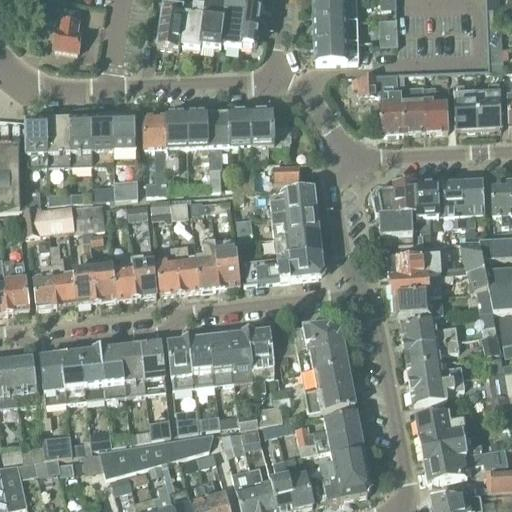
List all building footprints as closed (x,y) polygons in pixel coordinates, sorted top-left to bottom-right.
[(174,0),(173,10),(162,9),(157,53),(178,56),(179,52),(185,0),(174,0)] [(185,0),(179,52),(199,55),(200,51),(205,11),(193,9),(194,6),(195,6),(195,0),(185,0)] [(227,0),(226,8),(221,51),(241,53),(241,52),(247,0),(227,0)] [(247,0),(241,52),(251,53),(256,53),(256,49),(262,0),(247,0)] [(499,15),(498,0),(486,0),(487,15),(498,15),(499,15)] [(381,17),(396,16),(395,3),(381,3),(381,17)] [(220,54),(221,51),(226,8),(206,5),(205,11),(200,51),(220,54)] [(346,5),(312,5),(313,28),(356,26),(355,5),(346,6),(346,5)] [(499,34),(498,15),(487,15),(488,34),(499,34)] [(56,35),(53,56),(78,59),(81,39),(77,38),(79,27),(61,25),(60,36),(56,35)] [(356,26),(313,28),(314,48),(357,47),(356,26)] [(489,54),(498,54),(498,42),(488,42),(489,54)] [(314,48),(315,70),(358,69),(357,47),(314,48)] [(502,54),(498,54),(489,54),(490,78),(503,78),(502,54)] [(352,83),(353,94),(359,93),(359,102),(378,101),(377,92),(388,91),(389,108),(379,108),(379,110),(370,111),(370,126),(380,125),(380,136),(385,141),(403,140),(400,80),(372,81),(372,83),(352,83)] [(403,80),(400,80),(403,140),(424,139),(421,94),(404,95),(403,80)] [(475,99),(477,136),(499,135),(499,136),(501,135),(498,91),(484,92),(485,98),(475,99)] [(452,93),(455,138),(457,137),(477,136),(475,99),(463,99),(462,92),(452,93)] [(435,93),(421,94),(424,139),(447,137),(445,105),(435,105),(435,93)] [(251,171),(250,119),(228,120),(230,154),(239,154),(240,174),(251,173),(251,171)] [(273,134),(272,119),(250,119),(251,171),(264,171),(264,166),(267,165),(267,153),(282,152),(281,134),(273,134)] [(230,154),(228,120),(207,121),(209,176),(221,176),(220,155),(230,154)] [(209,176),(207,121),(186,122),(187,156),(196,156),(196,168),(204,168),(204,176),(209,176)] [(166,178),(164,122),(143,123),(145,157),(153,156),(154,189),(167,189),(167,188),(166,178)] [(187,156),(186,122),(164,122),(166,178),(178,177),(178,156),(187,156)] [(135,123),(112,124),(113,172),(137,171),(135,123)] [(113,172),(112,124),(90,125),(91,173),(113,172)] [(91,173),(90,125),(68,126),(70,174),(91,173)] [(48,174),(47,126),(24,127),(25,158),(25,175),(26,175),(48,174)] [(70,174),(68,126),(47,126),(48,174),(70,174)] [(0,216),(28,215),(27,198),(26,175),(25,175),(25,158),(18,158),(18,153),(0,152),(0,216)] [(298,173),(273,173),(274,197),(299,195),(298,173)] [(209,177),(210,190),(211,198),(221,197),(220,176),(209,177)] [(136,186),(112,187),(113,198),(113,207),(136,206),(136,186)] [(509,238),(511,237),(511,212),(510,188),(505,188),(505,189),(490,190),(492,222),(501,222),(502,232),(509,232),(509,238)] [(167,189),(154,189),(145,190),(146,202),(167,201),(167,189)] [(233,201),(242,200),(253,199),(252,189),(232,190),(233,201)] [(211,198),(210,190),(188,191),(188,200),(211,198)] [(453,235),(460,235),(460,236),(464,236),(461,190),(443,191),(444,223),(453,223),(453,235)] [(482,190),(461,190),(464,236),(464,246),(475,245),(474,222),(484,222),(482,190)] [(436,191),(414,192),(415,221),(415,225),(417,225),(418,238),(430,238),(429,224),(438,223),(436,191)] [(376,223),(379,223),(411,221),(415,221),(414,192),(376,194),(376,195),(372,200),(371,201),(372,202),(371,202),(372,208),(373,208),(376,223)] [(267,198),(270,222),(316,217),(313,195),(307,196),(307,194),(305,195),(305,196),(299,197),(299,195),(274,197),(267,198)] [(38,198),(27,198),(28,215),(39,214),(38,198)] [(103,208),(113,207),(113,198),(103,199),(103,208)] [(49,212),(70,210),(70,200),(49,201),(49,212)] [(70,200),(70,210),(83,210),(82,200),(70,200)] [(243,209),(242,200),(233,201),(233,209),(243,209)] [(170,206),(171,226),(187,225),(186,210),(190,210),(189,204),(170,206)] [(170,206),(150,207),(152,227),(163,226),(167,230),(172,229),(171,226),(170,206)] [(211,220),(210,210),(202,211),(202,208),(190,210),(191,221),(211,220)] [(229,208),(210,210),(211,220),(230,218),(229,208)] [(101,211),(85,212),(89,238),(104,237),(101,211)] [(146,211),(125,213),(128,245),(141,243),(140,227),(147,226),(146,211)] [(70,212),(20,217),(23,244),(73,238),(70,212)] [(89,238),(85,212),(71,214),(75,240),(89,238)] [(270,222),(272,244),(318,238),(316,217),(270,222)] [(19,219),(2,222),(3,232),(20,230),(19,219)] [(413,243),(411,221),(379,223),(380,243),(381,243),(382,254),(425,252),(424,243),(413,243)] [(253,246),(250,224),(235,226),(238,248),(253,246)] [(489,248),(492,248),(511,246),(511,237),(509,238),(488,239),(489,248)] [(272,244),(275,266),(321,260),(318,238),(272,244)] [(102,239),(90,240),(91,253),(103,251),(102,239)] [(49,257),(49,254),(48,246),(38,247),(39,258),(49,257)] [(253,264),(251,246),(238,248),(240,266),(253,264)] [(511,246),(492,248),(494,266),(511,264),(511,246)] [(73,279),(76,311),(96,308),(92,265),(91,258),(90,248),(82,249),(83,259),(78,259),(80,278),(73,279)] [(227,260),(225,248),(214,249),(219,294),(239,292),(235,259),(227,260)] [(458,250),(463,272),(464,280),(484,278),(481,267),(478,248),(458,250)] [(481,267),(494,266),(492,248),(489,248),(478,248),(481,267)] [(219,294),(214,249),(201,251),(202,263),(196,264),(199,297),(219,294)] [(186,252),(175,253),(180,299),(199,297),(196,264),(187,265),(186,252)] [(50,270),(55,313),(76,311),(73,279),(64,279),(62,263),(59,263),(58,253),(49,254),(49,257),(50,264),(50,270)] [(163,267),(156,268),(160,301),(180,299),(175,253),(162,255),(163,267)] [(135,304),(156,302),(153,270),(144,271),(142,259),(130,261),(135,304)] [(323,277),(323,276),(321,260),(275,266),(240,270),(243,291),(317,283),(318,283),(323,277)] [(120,273),(112,274),(116,306),(135,304),(130,261),(119,262),(120,273)] [(388,285),(452,281),(464,280),(463,272),(440,274),(439,263),(386,266),(388,285)] [(92,265),(96,308),(116,306),(112,274),(107,275),(105,264),(92,265)] [(14,266),(2,267),(8,319),(13,318),(28,316),(23,268),(15,268),(14,266)] [(32,284),(36,315),(55,313),(50,270),(39,271),(41,283),(32,284)] [(511,317),(511,275),(484,278),(487,296),(492,318),(492,319),(511,317)] [(475,298),(487,296),(484,278),(464,280),(468,299),(475,298)] [(440,301),(440,293),(440,287),(452,287),(452,281),(388,285),(389,297),(391,297),(392,304),(394,304),(429,301),(440,301)] [(492,318),(487,296),(475,298),(479,318),(492,318)] [(429,301),(394,304),(396,324),(438,321),(442,321),(441,309),(430,310),(429,301)] [(511,319),(501,320),(499,323),(502,349),(511,347),(511,319)] [(400,331),(403,354),(457,346),(455,333),(437,336),(436,327),(400,331)] [(297,360),(343,351),(343,350),(341,336),(341,335),(332,329),(302,333),(302,334),(275,337),(277,349),(275,349),(277,363),(297,360)] [(483,334),(484,342),(496,340),(494,332),(483,334)] [(268,338),(248,340),(253,387),(255,397),(265,396),(264,386),(274,385),(268,338)] [(253,387),(248,340),(228,342),(234,389),(243,388),(253,387)] [(498,350),(496,340),(484,342),(486,352),(498,350)] [(214,391),(234,389),(228,342),(212,344),(212,345),(209,346),(214,391)] [(188,348),(194,394),(214,391),(209,346),(209,344),(192,346),(192,347),(188,348)] [(403,354),(406,372),(441,367),(440,361),(459,358),(457,346),(403,354)] [(184,348),(184,347),(182,347),(167,349),(171,384),(172,384),(173,396),(194,394),(188,348),(184,348)] [(511,348),(503,350),(504,362),(511,361),(511,348)] [(144,400),(166,398),(160,350),(138,352),(144,400)] [(297,360),(300,380),(347,371),(343,351),(297,360)] [(138,352),(120,354),(125,402),(144,400),(138,352)] [(120,354),(99,357),(104,404),(125,402),(120,354)] [(104,404),(99,357),(80,359),(85,407),(104,404)] [(80,359),(59,361),(65,409),(85,407),(80,359)] [(65,409),(59,361),(40,363),(44,399),(36,400),(38,410),(37,410),(39,423),(46,422),(45,411),(65,409)] [(503,380),(503,377),(502,370),(500,361),(492,362),(496,381),(503,380)] [(32,364),(11,367),(16,412),(37,410),(38,410),(36,400),(32,364)] [(0,413),(16,412),(11,367),(0,368),(0,413)] [(406,372),(409,391),(462,383),(461,372),(442,375),(441,367),(406,372)] [(511,368),(503,370),(506,390),(511,389),(511,368)] [(304,399),(304,400),(351,391),(347,371),(300,380),(302,388),(293,390),(295,400),(304,399)] [(503,380),(496,381),(491,382),(493,391),(505,390),(503,380)] [(464,395),(462,383),(409,391),(412,410),(446,406),(445,398),(464,395)] [(320,418),(355,411),(351,391),(304,400),(307,420),(320,418)] [(287,393),(279,394),(280,403),(288,402),(287,393)] [(288,402),(280,403),(281,411),(292,409),(290,401),(288,402)] [(487,404),(491,430),(511,426),(510,418),(507,401),(487,404)] [(274,412),(280,411),(281,411),(280,403),(273,404),(274,412)] [(280,411),(274,412),(255,415),(256,419),(258,431),(282,427),(280,411)] [(448,418),(414,424),(418,446),(470,436),(468,424),(450,428),(448,418)] [(256,419),(237,422),(238,430),(240,435),(258,431),(256,419)] [(297,453),(360,440),(356,419),(323,426),(325,435),(308,438),(307,431),(294,434),(297,453)] [(197,423),(197,426),(198,436),(220,433),(218,423),(218,420),(197,423)] [(218,423),(220,433),(238,430),(237,422),(237,420),(218,423)] [(198,436),(197,426),(176,429),(178,440),(198,436)] [(278,441),(293,438),(290,428),(276,431),(278,441)] [(148,435),(149,445),(171,442),(169,431),(148,435)] [(278,441),(276,431),(262,434),(264,443),(278,441)] [(130,448),(149,445),(148,435),(129,438),(130,448)] [(258,435),(241,438),(243,448),(259,445),(258,435)] [(470,436),(418,446),(423,470),(482,459),(481,450),(475,451),(472,436),(470,436)] [(111,451),(110,441),(109,437),(89,440),(91,454),(111,451)] [(240,437),(221,442),(227,464),(245,459),(240,437)] [(129,438),(110,441),(111,451),(130,448),(129,438)] [(331,466),(364,459),(360,440),(297,453),(300,463),(329,457),(331,466)] [(53,443),(41,444),(44,466),(57,465),(72,463),(69,441),(53,443)] [(98,458),(98,459),(103,476),(105,484),(208,456),(204,441),(98,458)] [(3,468),(22,466),(21,453),(1,456),(3,468)] [(84,479),(103,476),(98,459),(81,461),(84,479)] [(313,490),(368,479),(364,459),(331,466),(333,473),(310,478),(313,490)] [(482,459),(423,470),(427,490),(467,483),(465,473),(484,470),(482,459)] [(212,460),(195,465),(198,474),(215,469),(212,460)] [(294,463),(283,465),(294,511),(307,511),(313,511),(305,478),(298,480),(294,463)] [(44,466),(35,467),(38,481),(59,478),(57,465),(44,466)] [(198,474),(195,465),(182,468),(185,478),(198,474)] [(294,511),(283,465),(272,468),(277,485),(269,487),(276,511),(294,511)] [(38,481),(35,467),(16,470),(20,484),(35,481),(38,481)] [(60,482),(73,481),(71,467),(59,469),(60,482)] [(169,500),(171,511),(190,511),(190,509),(186,495),(175,498),(166,468),(161,469),(164,481),(166,491),(169,500)] [(164,481),(161,469),(148,473),(152,485),(164,481)] [(26,511),(20,484),(16,470),(0,472),(0,511),(26,511)] [(249,476),(249,478),(258,511),(276,511),(269,487),(262,489),(259,474),(249,476)] [(511,477),(489,479),(490,493),(485,494),(485,499),(511,497),(511,477)] [(128,483),(130,491),(147,487),(145,478),(128,483)] [(239,511),(258,511),(249,478),(244,480),(245,482),(241,483),(243,494),(236,496),(239,511)] [(313,490),(317,511),(367,501),(371,494),(368,479),(313,490)] [(131,496),(130,491),(128,483),(109,488),(113,501),(131,496)] [(203,491),(208,511),(227,511),(224,499),(217,501),(213,486),(203,489),(203,491)] [(152,505),(153,511),(171,511),(169,500),(166,491),(157,493),(159,503),(152,505)] [(190,509),(190,511),(208,511),(203,491),(197,492),(198,495),(194,496),(197,507),(190,509)] [(480,502),(430,505),(431,511),(495,511),(494,506),(481,508),(480,502)]
